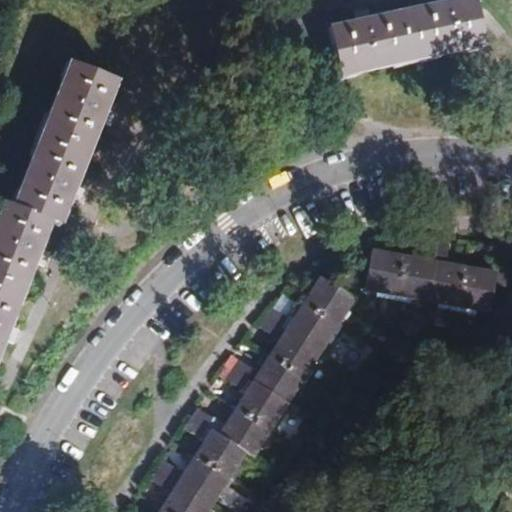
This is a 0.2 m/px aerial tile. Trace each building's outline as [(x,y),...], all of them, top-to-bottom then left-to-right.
[(429,0),(368,15),(347,20),(323,26),(335,77),(480,42),(470,0),(429,0)] [(343,6),(347,20),(368,15),(365,1),(354,4),(343,6)] [(0,328),(3,322),(27,257),(34,239),(43,215),(51,218),(61,196),(67,180),(91,113),(98,98),(106,79),(59,59),(4,200),(0,198),(0,328)] [(108,102),(98,98),(91,113),(102,118),(105,110),(108,102)] [(77,183),(67,180),(61,196),(72,199),(74,191),(77,183)] [(34,239),(27,257),(36,260),(39,252),(42,243),(34,239)] [(501,285),(505,262),(490,259),(487,271),(463,267),(439,263),(415,259),(391,254),(367,250),(361,270),(347,267),(336,286),(315,275),(305,289),(296,303),(286,317),(266,304),(253,324),(276,338),(269,349),(261,359),(254,369),(231,356),(219,376),(241,390),(234,400),(226,410),(218,421),(189,404),(176,425),(195,438),(189,447),(182,456),(176,466),(157,454),(143,476),(164,489),(156,500),(148,511),(121,511),(120,511),(196,511),(235,454),(244,460),(354,288),(484,310),(490,284),(501,285)] [(3,322),(0,328),(0,342),(5,345),(8,335),(12,326),(3,322)]
